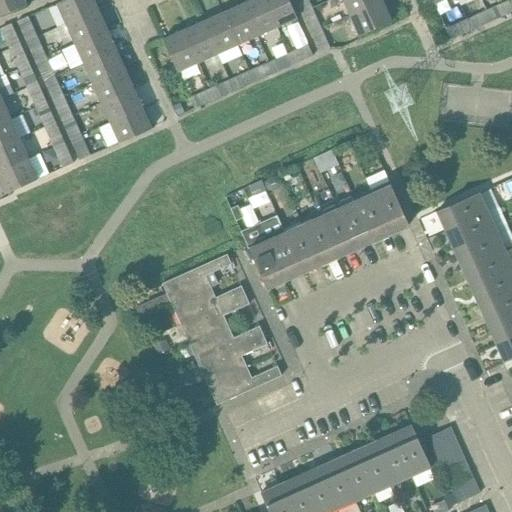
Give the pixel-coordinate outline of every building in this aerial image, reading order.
[(0,0),(0,15),(26,4),(23,0),(0,0)] [(93,0),(65,0),(57,4),(66,24),(98,10),(93,0)] [(258,36),(278,27),(266,0),(251,0),(244,4),(258,36)] [(266,0),(278,27),(297,18),(288,0),(266,0)] [(296,0),(295,0),(301,13),(312,8),(308,0),(296,0)] [(381,0),(342,0),(350,15),(382,1),(381,0)] [(382,1),(350,15),(359,35),(391,21),(382,1)] [(498,19),(510,13),(505,2),(493,8),(498,19)] [(238,45),(258,36),(244,4),(223,13),(238,45)] [(301,13),(307,26),(318,21),(312,8),(301,13)] [(66,24),(75,43),(107,29),(98,10),(66,24)] [(218,54),(238,45),(223,13),(203,22),(218,54)] [(471,31),(484,25),(479,14),(466,20),(471,31)] [(17,22),(23,35),(33,30),(28,17),(17,22)] [(458,36),(471,31),(466,20),(453,25),(458,36)] [(197,63),(218,54),(203,22),(183,31),(197,63)] [(11,24),(1,29),(6,42),(17,37),(11,24)] [(107,29),(75,43),(84,63),(116,49),(107,29)] [(177,72),(197,63),(183,31),(163,40),(177,72)] [(319,53),(330,48),(324,35),(313,40),(319,53)] [(29,49),(35,61),(45,57),(40,44),(29,49)] [(301,48),(290,53),(295,64),(306,59),(301,48)] [(84,63),(93,83),(124,69),(116,49),(84,63)] [(13,56),(19,69),(29,64),(24,51),(13,56)] [(281,70),(295,64),(290,53),(276,60),(281,70)] [(35,61),(40,74),(51,69),(45,57),(35,61)] [(35,77),(29,64),(19,69),(24,82),(35,77)] [(262,66),(250,71),(254,82),(267,77),(262,66)] [(124,69),(93,83),(101,103),(133,88),(124,69)] [(241,88),(254,82),(250,71),(236,77),(241,88)] [(47,88),(52,101),(63,96),(57,83),(47,88)] [(222,84),(209,89),(214,100),(227,94),(222,84)] [(101,103),(110,122),(142,108),(133,88),(101,103)] [(202,106),(214,100),(209,89),(197,95),(202,106)] [(30,96),(36,108),(47,104),(41,91),(30,96)] [(52,101),(58,114),(69,109),(63,96),(52,101)] [(0,124),(11,120),(2,100),(0,100),(0,124)] [(53,116),(47,104),(36,108),(42,121),(53,116)] [(142,108),(110,122),(119,143),(151,128),(142,108)] [(0,148),(20,139),(11,120),(0,124),(0,148)] [(70,140),(81,136),(75,123),(64,128),(70,140)] [(48,135),(54,148),(65,143),(59,130),(48,135)] [(87,148),(81,136),(70,140),(76,153),(87,148)] [(0,171),(29,159),(20,139),(0,148),(0,171)] [(65,143),(54,148),(59,160),(63,168),(73,163),(70,156),(65,143)] [(324,151),(312,159),(325,179),(337,171),(324,151)] [(38,179),(29,159),(0,171),(0,182),(5,194),(38,179)] [(385,170),(367,179),(371,189),(391,233),(409,225),(406,218),(390,181),(385,170)] [(354,197),(373,241),(391,233),(371,189),(354,197)] [(445,231),(488,212),(479,192),(437,211),(445,231)] [(336,205),(355,249),(373,241),(354,197),(336,205)] [(237,205),(231,208),(234,215),(236,221),(243,218),(237,205)] [(318,213),(338,257),(355,249),(336,205),(318,213)] [(454,249),(496,230),(488,212),(445,231),(454,249)] [(301,221),(320,265),(338,257),(318,213),(301,221)] [(277,216),(260,224),(265,237),(285,280),(302,272),(283,229),(277,216)] [(283,229),(302,272),(320,265),(301,221),(283,229)] [(496,230),(454,249),(462,268),(504,249),(511,245),(511,236),(507,226),(496,230)] [(285,280),(265,237),(247,245),(267,288),(285,280)] [(470,287),(511,267),(511,266),(504,249),(462,268),(470,287)] [(205,275),(232,263),(227,253),(162,284),(166,294),(171,303),(210,286),(205,275)] [(478,305),(511,290),(511,267),(470,287),(478,305)] [(171,303),(180,323),(245,294),(241,285),(215,297),(210,286),(171,303)] [(487,324),(511,312),(511,290),(478,305),(487,324)] [(166,294),(150,301),(154,311),(171,303),(166,294)] [(223,315),(249,303),(245,294),(180,323),(189,343),(228,326),(223,315)] [(511,312),(487,324),(495,342),(511,334),(511,312)] [(193,354),(198,364),(263,334),(259,325),(233,337),(228,326),(189,343),(193,354)] [(175,334),(164,339),(169,350),(180,345),(175,334)] [(198,364),(207,383),(246,366),(241,355),(267,343),(263,334),(198,364)] [(511,334),(495,342),(504,362),(511,358),(511,334)] [(189,343),(180,347),(185,357),(193,354),(189,343)] [(246,366),(207,383),(216,404),(281,375),(277,365),(251,377),(246,366)] [(187,400),(174,406),(180,417),(192,411),(187,400)] [(430,467),(418,441),(411,425),(392,433),(411,476),(430,467)] [(455,438),(450,427),(428,436),(433,448),(455,438)] [(411,476),(392,433),(373,442),(392,484),(411,476)] [(438,459),(460,449),(455,438),(433,448),(438,459)] [(392,484),(373,442),(354,450),(374,492),(392,484)] [(443,470),(465,460),(460,449),(438,459),(443,470)] [(374,492),(354,450),(336,459),(355,501),(374,492)] [(355,501),(336,459),(317,467),(336,509),(355,501)] [(448,480),(470,471),(465,460),(443,470),(448,480)] [(330,511),(336,509),(317,467),(298,476),(314,511),(330,511)] [(453,491),(475,481),(470,471),(448,480),(453,491)] [(314,511),(298,476),(280,484),(292,511),(314,511)] [(453,491),(458,503),(480,493),(475,481),(453,491)] [(292,511),(280,484),(260,493),(269,511),(292,511)] [(445,511),(449,510),(447,507),(444,500),(431,506),(434,511),(445,511)] [(403,511),(399,502),(389,507),(390,511),(403,511)]
